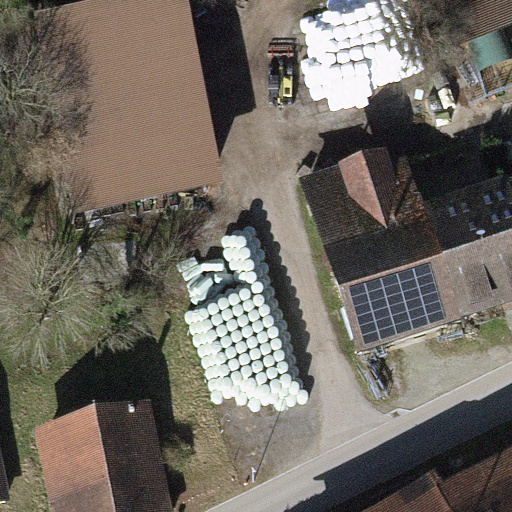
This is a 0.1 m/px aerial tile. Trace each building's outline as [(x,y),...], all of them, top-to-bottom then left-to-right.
[(143,0),(38,20),(75,222),(228,194),(191,0),(143,0)] [(511,0),(415,0),(436,59),(511,32),(511,0)] [(357,363),(511,313),(511,185),(511,182),(424,210),(403,149),(298,182),(357,363)] [(170,511),(155,415),(40,434),(52,511),(170,511)] [(0,510),(13,507),(0,443),(0,510)] [(437,477),(374,511),(511,511),(511,456),(446,493),(437,477)]
